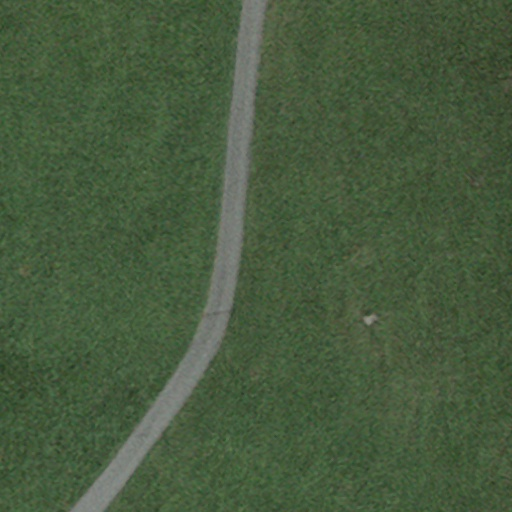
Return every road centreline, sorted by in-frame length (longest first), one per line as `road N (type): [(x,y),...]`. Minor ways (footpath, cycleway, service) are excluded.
road 1 (unclassified): [(89,511),(210,336),(256,0)]
road 2 (track): [(404,511),(273,352),(210,336)]
